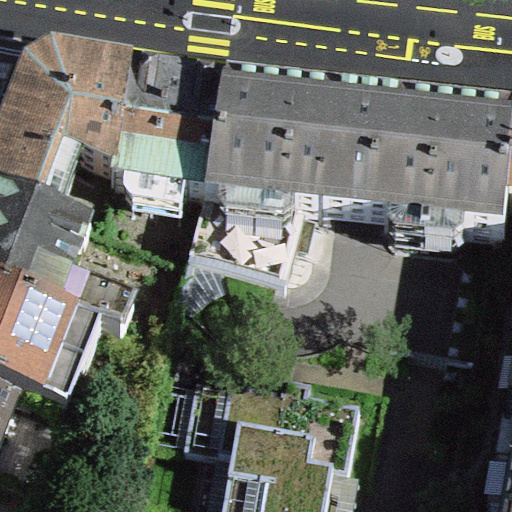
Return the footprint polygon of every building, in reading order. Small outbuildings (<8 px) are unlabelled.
[(23,74),(28,83),(0,156),(0,201),(41,218),(63,162),(116,182),(132,82),(73,72),(52,69),(47,60),(23,74)] [(160,87),(132,82),(116,182),(114,191),(208,206),(226,97),(160,87)] [(304,223),(330,226),(343,111),(269,102),(226,97),(208,206),(192,273),(285,297),(296,254),(301,256),(307,231),(302,230),(304,223)] [(502,245),(511,150),(511,128),(439,121),(343,111),(330,226),(502,245)] [(511,150),(502,245),(501,250),(511,250),(511,150)] [(0,297),(90,332),(102,337),(122,345),(134,314),(69,289),(90,236),(41,218),(0,201),(0,297)] [(0,393),(19,401),(57,416),(90,332),(0,297),(0,393)] [(327,511),(333,485),(347,487),(359,419),(308,410),(310,399),(284,394),(282,405),(197,390),(185,458),(233,467),(225,511),(327,511)] [(0,448),(19,401),(0,393),(0,448)]
